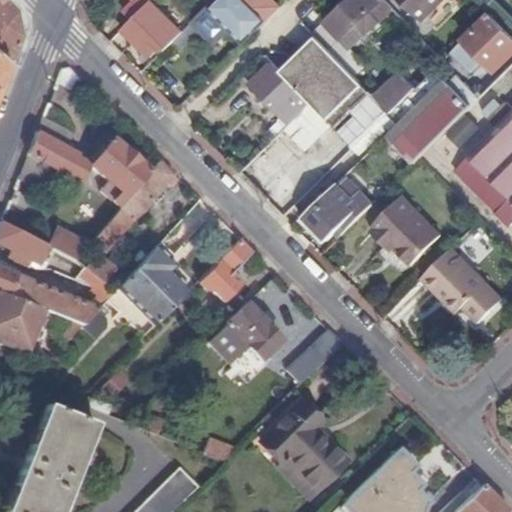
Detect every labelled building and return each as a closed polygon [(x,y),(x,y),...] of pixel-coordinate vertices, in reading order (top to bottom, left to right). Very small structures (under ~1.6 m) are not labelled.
[(16,13),(3,0),(0,0),(0,90),(2,86),(21,36),(16,13)] [(247,42),(270,19),(249,0),(222,0),(214,9),(247,42)] [(249,0),(270,19),(284,6),(278,0),(249,0)] [(387,0),(352,0),(330,20),(344,37),(354,28),(359,23),(368,34),(396,9),(387,0)] [(404,0),(423,19),(442,0),(404,0)] [(481,26),(493,14),(479,0),(466,0),(461,6),(481,26)] [(479,0),(493,14),(504,3),(504,2),(502,0),(479,0)] [(163,47),(166,51),(185,32),(154,1),(127,29),(154,57),(163,47)] [(509,8),(504,3),(493,14),(481,26),(457,51),(475,69),(482,63),(485,65),(489,61),(500,71),(511,59),(511,30),(499,18),(509,8)] [(511,10),(509,8),(499,18),(511,30),(511,10)] [(198,20),(187,31),(194,39),(205,28),(198,20)] [(337,54),(348,43),(344,37),(330,20),(316,33),(321,38),(337,54)] [(359,23),(354,28),(363,39),(368,34),(359,23)] [(314,102),(331,120),(367,85),(358,76),(337,54),(321,38),(286,73),(314,102)] [(337,54),(358,76),(370,65),(348,43),(337,54)] [(248,76),(293,123),(314,102),(286,73),(269,55),(248,76)] [(511,69),(511,59),(500,71),(505,76),(511,69)] [(72,89),(79,77),(71,68),(62,71),(58,81),(72,89)] [(379,97),(394,113),(419,88),(404,72),(379,97)] [(452,82),(475,106),(492,89),(487,83),(481,82),(476,87),(461,73),(452,82)] [(418,163),(424,157),(475,106),(452,82),(450,79),(393,137),(418,163)] [(331,120),(358,149),(394,113),(379,97),(367,85),(331,120)] [(511,117),(458,170),(511,225),(511,117)] [(74,134),(44,118),(19,179),(44,193),(55,169),(84,184),(86,181),(83,179),(90,166),(121,191),(113,201),(111,200),(85,231),(65,219),(50,248),(76,261),(91,243),(151,172),(114,141),(93,165),(77,158),(78,154),(66,149),(74,134)] [(175,174),(161,159),(151,172),(91,243),(104,253),(136,218),(141,213),(162,189),(175,174)] [(342,230),(346,234),(377,203),(365,191),(357,198),(341,183),(308,215),(333,239),(342,230)] [(393,242),(397,247),(414,264),(445,234),(406,195),(376,225),(378,227),(374,230),(389,245),(393,242)] [(50,248),(2,223),(0,227),(0,243),(13,250),(9,257),(28,267),(32,261),(40,265),(50,248)] [(476,266),(495,245),(475,227),(456,248),(476,266)] [(253,253),(241,240),(199,283),(207,292),(214,292),(225,302),(244,283),(234,272),(253,253)] [(394,250),(397,247),(393,242),(389,245),(394,250)] [(173,260),(159,246),(118,289),(155,326),(191,290),(174,272),(168,266),(173,260)] [(455,248),(425,277),(442,295),(446,292),(463,309),(467,306),(482,322),(506,299),(455,248)] [(96,255),(84,268),(96,277),(104,284),(109,279),(115,270),(96,255)] [(180,266),(173,260),(168,266),(174,272),(180,266)] [(84,268),(78,264),(74,269),(91,283),(96,277),(84,268)] [(99,308),(0,268),(0,291),(34,306),(83,326),(99,308)] [(96,277),(91,283),(96,287),(92,293),(104,303),(114,292),(112,291),(109,288),(104,284),(96,277)] [(113,283),(109,279),(104,284),(109,288),(113,283)] [(423,285),(397,306),(413,326),(439,304),(423,285)] [(34,306),(0,291),(0,337),(18,345),(34,306)] [(446,292),(442,295),(460,312),(463,309),(446,292)] [(282,341),(248,304),(210,342),(230,362),(247,345),(262,360),(282,341)] [(344,344),(329,329),(310,349),(313,353),(291,374),(302,385),(344,344)] [(30,373),(36,378),(39,375),(33,369),(30,373)] [(102,388),(113,399),(129,383),(119,372),(102,388)] [(89,408),(108,416),(111,408),(91,400),(89,408)] [(289,460),(319,491),(346,462),(312,429),(320,421),(302,403),(262,443),(284,464),(289,460)] [(60,511),(95,424),(47,406),(5,511),(60,511)] [(147,415),(141,429),(157,436),(162,422),(147,415)] [(224,462),(237,450),(210,439),(204,454),(224,462)] [(423,511),(426,506),(434,498),(422,486),(423,486),(410,473),(417,467),(399,449),(341,506),(347,511),(423,511)] [(289,460),(284,464),(280,468),(310,499),(319,491),(289,460)] [(173,511),(198,488),(180,469),(135,511),(173,511)] [(508,511),(509,511),(501,503),(479,481),(470,491),(475,495),(463,507),(457,511),(508,511)]
